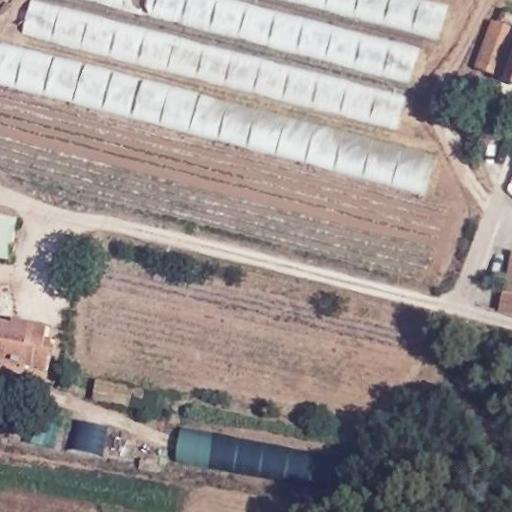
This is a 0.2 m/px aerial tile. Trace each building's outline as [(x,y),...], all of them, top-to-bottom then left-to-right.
[(442,58),(222,0),(79,0),(431,93),(442,58)] [(468,13),(417,0),(273,0),(457,49),(468,13)] [(426,106),(51,6),(41,41),(416,141),(426,106)] [(498,71),(511,30),(511,24),(494,18),(477,64),(498,71)] [(455,163),(21,49),(8,92),(443,206),(455,163)] [(21,118),(6,171),(219,229),(226,203),(236,206),(243,180),(214,172),(219,155),(142,134),(136,155),(105,146),(102,156),(81,150),(85,135),(21,118)] [(26,228),(0,220),(0,265),(16,270),(26,228)] [(511,265),(503,305),(511,307),(511,265)] [(0,363),(31,369),(34,350),(41,352),(42,342),(43,329),(12,325),(11,330),(0,328),(0,363)] [(34,350),(31,369),(46,372),(51,345),(42,342),(41,352),(34,350)] [(92,398),(155,409),(159,386),(96,375),(92,398)] [(22,419),(0,414),(0,450),(15,453),(22,419)] [(75,415),(67,449),(98,455),(106,422),(75,415)] [(179,431),(174,464),(335,486),(339,453),(179,431)]
